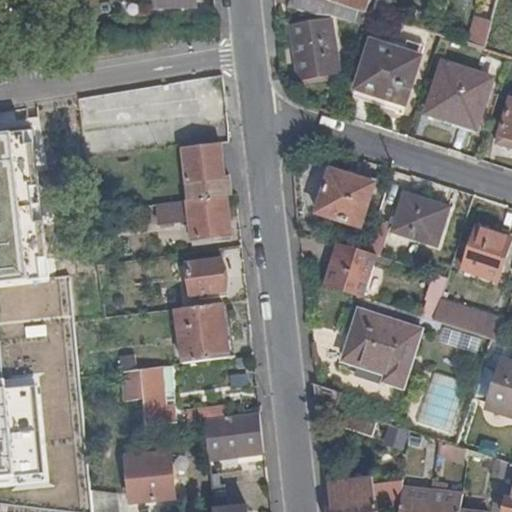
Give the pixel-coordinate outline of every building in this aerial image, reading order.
[(336,8),(350,12),(352,2),(347,0),(297,0),(314,5),(336,8)] [(381,0),(379,11),(393,15),(396,0),(381,0)] [(361,18),(364,6),(352,2),(350,12),(349,15),(361,18)] [(300,70),(340,64),(332,14),(293,19),(300,70)] [(510,53),(511,46),(511,26),(492,20),(486,45),(510,53)] [(401,45),(418,50),(421,40),(404,34),(401,45)] [(409,99),(424,52),(418,50),(401,45),(375,37),(360,84),(409,99)] [(477,121),(493,71),(446,56),(431,106),(477,121)] [(511,117),(503,146),(511,148),(511,117)] [(227,197),(232,196),(229,177),(225,177),(220,144),(184,149),(190,201),(227,197)] [(368,223),(381,181),(337,166),(323,208),(368,223)] [(441,244),(452,205),(409,191),(401,222),(398,229),(441,244)] [(233,236),(227,197),(190,201),(189,201),(193,246),(201,246),(201,240),(233,236)] [(184,202),(158,205),(160,224),(186,221),(184,202)] [(398,229),(401,222),(382,216),(379,223),(372,249),(382,252),(390,254),(398,229)] [(504,277),(511,251),(511,234),(482,225),(470,266),(504,277)] [(369,297),(382,252),(372,249),(343,239),(329,284),(369,297)] [(226,292),(222,261),(187,266),(190,296),(226,292)] [(446,298),(454,275),(440,270),(427,316),(440,320),(446,300),(446,298)] [(440,320),(494,337),(504,340),(511,319),(446,298),(446,300),(440,320)] [(224,305),(177,311),(183,366),(232,359),(227,329),(224,305)] [(410,386),(429,328),(366,308),(348,366),(410,386)] [(232,359),(237,358),(233,328),(227,329),(232,359)] [(511,359),(505,357),(500,371),(490,404),(487,412),(511,419),(511,359)] [(477,400),(490,404),(500,371),(488,367),(477,400)] [(142,371),(145,400),(147,429),(176,425),(175,407),(166,408),(162,368),(142,371)] [(142,371),(124,373),(126,402),(145,400),(142,371)] [(348,393),(318,383),(319,400),(333,404),(343,407),(347,396),(348,393)] [(385,408),(347,396),(343,407),(345,408),(381,419),(385,408)] [(340,427),(345,408),(343,407),(333,404),(328,423),(340,427)] [(375,438),(381,420),(381,419),(345,408),(340,427),(375,438)] [(210,461),(265,455),(261,415),(206,422),(210,461)] [(412,429),(410,444),(425,448),(427,434),(412,429)] [(459,445),(445,440),(442,455),(466,462),(469,449),(459,445)] [(483,465),(503,472),(505,459),(486,454),(483,465)] [(150,457),(154,502),(176,500),(172,455),(150,457)] [(132,504),(154,502),(150,457),(128,459),(132,504)] [(503,472),(495,511),(504,511),(505,504),(511,505),(511,461),(505,459),(503,472)] [(436,478),(434,490),(448,492),(450,480),(436,478)] [(471,511),(463,511),(465,494),(448,492),(434,490),(404,485),(398,511),(471,511)] [(23,507),(22,486),(2,487),(4,508),(23,507)] [(93,493),(95,511),(118,511),(116,491),(93,493)] [(333,507),(334,511),(379,511),(377,501),(333,507)]
